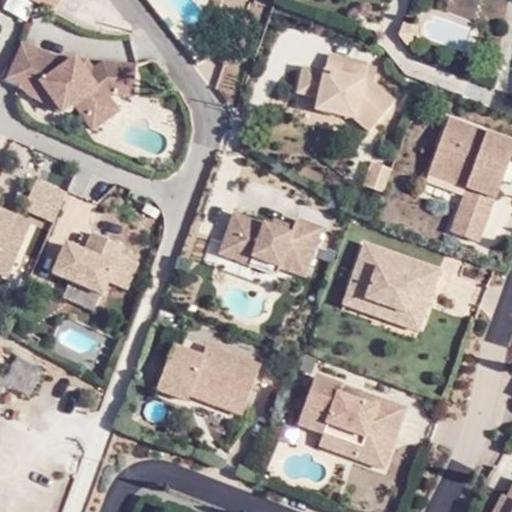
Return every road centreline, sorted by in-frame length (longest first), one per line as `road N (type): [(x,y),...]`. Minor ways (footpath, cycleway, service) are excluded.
road 1 (residential): [(183,199),(73,511)]
road 2 (residential): [(126,0),(213,100),(183,199)]
road 3 (residential): [(431,511),(465,448),(511,312)]
road 4 (residential): [(183,199),(0,117)]
road 5 (residential): [(112,511),(138,468),(248,511)]
